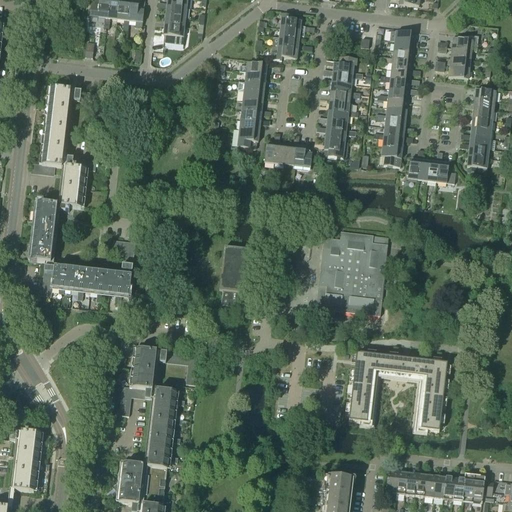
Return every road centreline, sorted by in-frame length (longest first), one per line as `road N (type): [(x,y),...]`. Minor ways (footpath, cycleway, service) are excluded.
road 1 (residential): [(142,336),(155,231),(110,226),(123,74)]
road 2 (tertiary): [(29,371),(3,324),(19,152)]
road 3 (residential): [(142,76),(169,79),(266,6)]
road 4 (residential): [(318,75),(311,134),(282,130),(288,72)]
road 5 (tertiary): [(60,506),(67,443),(29,371)]
road 6 (residential): [(429,89),(423,146),(453,149),(458,92)]
road 7 (residential): [(511,472),(388,459),(370,468)]
road 8 (residential): [(142,336),(252,351),(265,342)]
